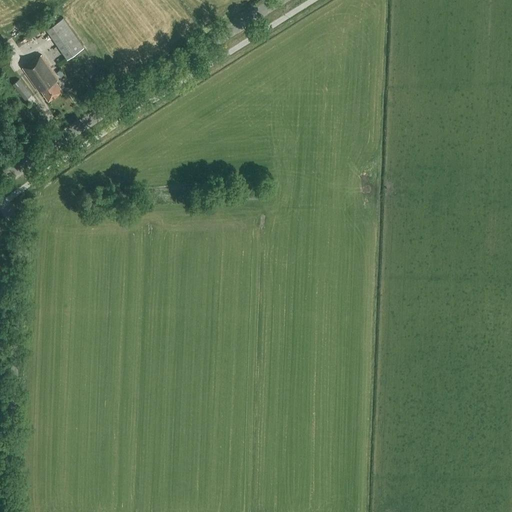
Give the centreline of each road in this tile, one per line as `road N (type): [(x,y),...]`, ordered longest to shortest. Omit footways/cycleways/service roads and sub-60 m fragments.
road 1 (tertiary): [(0,183),(278,0)]
road 2 (unclassified): [(9,511),(18,243),(0,201)]
